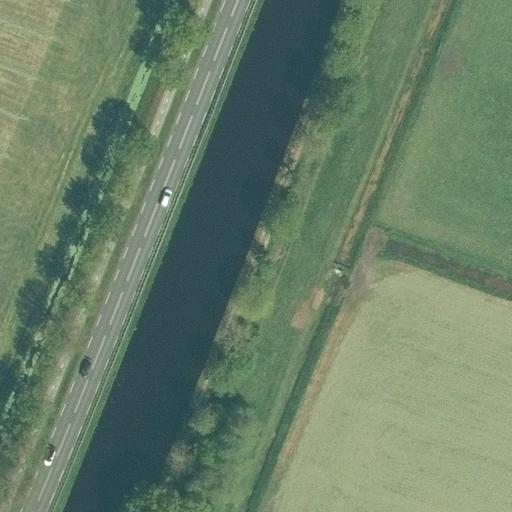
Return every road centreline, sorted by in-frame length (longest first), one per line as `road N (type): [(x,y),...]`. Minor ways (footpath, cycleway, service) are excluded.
road 1 (primary): [(30,511),(235,0)]
road 2 (track): [(357,0),(154,511)]
